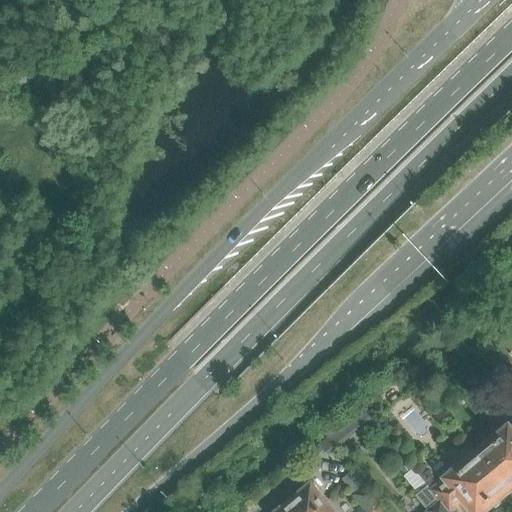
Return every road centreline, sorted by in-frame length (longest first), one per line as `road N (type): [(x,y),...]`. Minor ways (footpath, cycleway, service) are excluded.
road 1 (primary): [(481,0),(323,148),(0,485)]
road 2 (primary): [(511,35),(34,511)]
road 3 (primary): [(74,511),(511,77)]
road 4 (primary): [(131,511),(511,170)]
